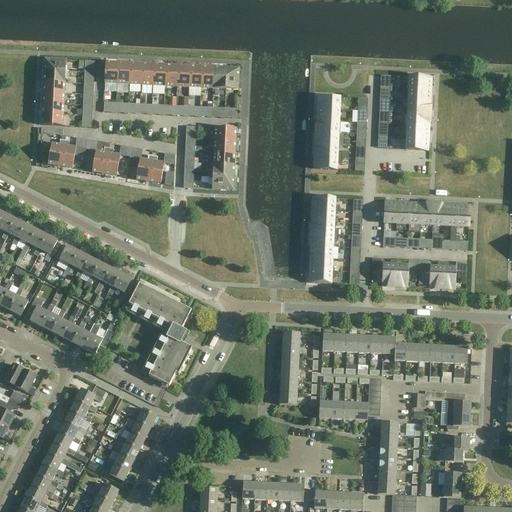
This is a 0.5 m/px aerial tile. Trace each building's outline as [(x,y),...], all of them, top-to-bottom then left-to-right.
[(44,71),(66,73),(66,61),(45,60),(44,71)] [(117,85),(118,64),(105,63),(104,84),(117,85)] [(129,86),(130,64),(118,64),(117,85),(129,86)] [(130,64),(129,86),(141,86),(142,65),(130,64)] [(142,65),(141,86),(153,87),(154,65),(142,65)] [(165,87),(166,66),(154,65),(153,87),(165,87)] [(166,66),(165,87),(177,88),(178,66),(166,66)] [(189,88),(190,67),(178,66),(177,88),(189,88)] [(201,89),(202,68),(190,67),(189,88),(201,89)] [(202,68),(201,89),(213,90),(214,68),(202,68)] [(213,90),(225,90),(226,69),(214,68),(213,90)] [(226,69),(225,90),(238,91),(239,69),(226,69)] [(66,73),(44,71),(44,82),(65,83),(66,73)] [(409,90),(430,91),(431,79),(409,77),(409,84),(404,84),(403,90),(409,90)] [(43,93),(64,94),(65,83),(44,82),(43,93)] [(408,102),(429,103),(430,91),(409,90),(408,102)] [(64,105),(64,94),(43,93),(43,104),(64,105)] [(317,110),(339,111),(339,98),(318,97),(317,110)] [(408,114),(429,115),(429,103),(408,102),(408,114)] [(63,116),(64,105),(43,104),(42,115),(63,116)] [(338,123),(339,111),(317,110),(317,121),(338,123)] [(407,126),(428,127),(429,115),(408,114),(407,126)] [(63,116),(42,115),(41,126),(63,127),(63,116)] [(337,135),(338,123),(317,121),(316,133),(337,135)] [(342,132),(357,133),(357,123),(342,123),(342,132)] [(407,126),(407,138),(428,139),(428,127),(407,126)] [(214,141),(236,142),(236,129),(215,128),(214,141)] [(316,133),(316,145),(337,146),(337,135),(316,133)] [(428,139),(407,138),(406,150),(427,151),(428,139)] [(83,140),(82,149),(90,151),(92,141),(83,140)] [(60,167),(65,142),(60,141),(59,145),(52,144),(48,165),(60,167)] [(214,153),(235,154),(236,142),(214,141),(214,153)] [(65,142),(60,167),(72,169),(76,148),(69,147),(69,142),(65,142)] [(337,153),(337,146),(316,145),(315,157),(342,159),(342,153),(337,153)] [(128,148),(126,157),(134,159),(136,149),(128,148)] [(104,175),(109,149),(104,149),(103,153),(96,152),(92,173),(104,175)] [(109,149),(104,175),(116,177),(120,156),(113,155),(114,150),(109,149)] [(213,165),(235,166),(235,154),(214,153),(213,165)] [(148,183),(153,157),(148,156),(148,161),(140,160),(136,181),(148,183)] [(153,157),(148,183),(161,185),(164,164),(157,163),(158,158),(153,157)] [(341,164),(342,159),(315,157),(314,170),(336,171),(336,164),(341,164)] [(213,177),(234,178),(235,166),(213,165),(213,177)] [(234,178),(213,177),(212,190),(233,191),(234,178)] [(334,212),(339,213),(339,207),(334,206),(334,199),(313,198),(312,211),(334,212)] [(396,224),(397,203),(385,203),(384,224),(396,224)] [(397,203),(396,224),(408,225),(409,204),(397,203)] [(409,204),(408,225),(420,226),(421,204),(409,204)] [(421,204),(420,226),(432,226),(433,205),(421,204)] [(433,205),(432,226),(444,227),(445,206),(433,205)] [(456,227),(457,206),(445,206),(444,227),(451,227),(451,233),(456,233),(456,227)] [(457,206),(456,227),(468,228),(469,207),(457,206)] [(312,223),(333,224),(334,212),(312,211),(312,223)] [(14,219),(3,214),(0,220),(0,230),(5,232),(2,239),(6,241),(9,235),(7,234),(14,219)] [(18,239),(25,225),(14,219),(7,234),(9,235),(15,238),(12,244),(17,246),(20,240),(18,239)] [(333,224),(312,223),(311,235),(338,236),(338,231),(333,231),(333,224)] [(36,230),(25,225),(18,239),(20,240),(26,243),(23,250),(27,252),(31,246),(28,245),(36,230)] [(47,236),(36,230),(28,245),(31,246),(37,249),(39,250),(47,236)] [(338,236),(311,235),(311,247),(332,248),(332,241),(338,241),(338,236)] [(58,241),(47,236),(39,250),(37,249),(34,255),(38,258),(41,251),(48,254),(44,261),(49,263),(52,256),(50,255),(58,241)] [(71,266),(78,252),(67,246),(57,267),(60,261),(68,265),(65,272),(70,274),(73,267),(71,266)] [(310,259),(331,260),(332,248),(311,247),(310,259)] [(89,257),(78,252),(71,266),(73,267),(79,271),(76,277),(80,279),(84,273),(81,272),(89,257)] [(99,263),(89,257),(81,272),(84,273),(90,276),(87,283),(91,285),(94,278),(92,277),(99,263)] [(310,271),(331,272),(331,260),(310,259),(310,271)] [(395,266),(396,266),(396,261),(390,261),(390,266),(383,266),(382,287),(394,287),(395,266)] [(110,268),(99,263),(92,277),(94,278),(100,282),(95,293),(99,296),(105,284),(103,283),(110,268)] [(429,289),(442,290),(443,263),(437,263),(437,268),(430,268),(429,289)] [(443,263),(442,290),(454,290),(455,269),(448,269),(449,263),(443,263)] [(395,266),(394,287),(407,288),(408,267),(396,266),(395,266)] [(121,274),(110,268),(103,283),(105,284),(111,287),(106,298),(109,300),(111,295),(112,296),(116,289),(113,288),(121,274)] [(16,269),(12,276),(21,280),(24,273),(16,269)] [(336,272),(331,272),(310,271),(309,283),(330,284),(331,278),(336,278),(336,272)] [(113,288),(116,289),(122,293),(119,299),(123,301),(126,294),(125,293),(132,279),(121,274),(113,288)] [(180,302),(140,282),(129,305),(173,328),(149,377),(169,387),(175,375),(178,376),(192,349),(179,343),(184,333),(181,332),(191,312),(179,305),(180,302)] [(7,292),(0,304),(0,306),(10,311),(18,297),(15,296),(18,290),(12,286),(8,284),(4,290),(7,292)] [(18,297),(10,311),(21,317),(32,297),(31,296),(28,302),(20,298),(23,292),(26,286),(21,284),(18,290),(15,296),(18,297)] [(43,303),(39,300),(36,299),(28,314),(33,317),(30,322),(41,328),(49,313),(47,312),(40,309),(43,303)] [(41,328),(52,333),(59,319),(57,318),(60,311),(50,306),(47,312),(49,313),(41,328)] [(59,319),(52,333),(63,339),(70,324),(68,323),(61,320),(65,314),(60,311),(57,318),(59,319)] [(63,339),(73,344),(81,330),(79,329),(72,325),(75,319),(71,317),(68,323),(70,324),(63,339)] [(91,335),(89,334),(83,331),(86,324),(82,322),(79,329),(81,330),(73,344),(84,350),(91,335)] [(91,335),(84,350),(95,355),(100,346),(105,349),(113,333),(108,330),(107,332),(94,325),(89,334),(91,335)] [(157,327),(154,332),(162,336),(165,331),(157,327)] [(282,346),(300,346),(300,334),(283,333),(282,346)] [(322,353),(334,354),(335,336),(323,335),(322,353)] [(334,354),(346,354),(347,336),(335,336),(334,354)] [(346,354),(358,355),(359,337),(347,336),(346,354)] [(359,337),(358,355),(370,355),(371,338),(359,337)] [(370,355),(382,356),(383,338),(371,338),(370,355)] [(382,356),(394,357),(395,345),(396,339),(383,338),(382,356)] [(150,340),(147,345),(156,349),(158,344),(150,340)] [(407,345),(395,345),(394,357),(393,363),(406,363),(407,345)] [(406,363),(418,364),(419,346),(407,345),(406,363)] [(299,358),(300,346),(282,346),(282,358),(299,358)] [(418,364),(430,365),(431,347),(419,346),(418,364)] [(430,365),(442,365),(443,347),(431,347),(430,365)] [(442,365),(454,366),(455,348),(443,347),(442,365)] [(467,348),(455,348),(454,366),(467,366),(467,348)] [(140,359),(149,363),(151,357),(143,354),(140,359)] [(299,358),(282,358),(281,370),(299,370),(302,370),(302,359),(299,359),(299,358)] [(0,384),(14,392),(16,388),(24,371),(13,365),(8,375),(3,372),(0,378),(0,384)] [(299,370),(281,370),(280,382),(298,382),(299,370)] [(35,377),(24,371),(16,388),(27,393),(35,377)] [(297,394),(298,382),(280,382),(280,394),(297,394)] [(90,409),(91,407),(94,400),(100,404),(105,394),(95,388),(91,396),(81,390),(75,401),(90,409)] [(297,407),(297,394),(280,394),(279,406),(297,407)] [(465,395),(450,394),(450,403),(448,403),(448,414),(471,416),(471,403),(465,403),(465,395)] [(425,410),(426,401),(425,401),(425,396),(414,395),(413,409),(425,410)] [(12,407),(18,411),(21,405),(10,399),(7,405),(0,401),(0,423),(9,428),(15,417),(9,414),(12,407)] [(75,401),(70,412),(84,419),(85,417),(88,411),(95,414),(97,410),(91,407),(90,409),(75,401)] [(320,403),(319,420),(331,421),(332,403),(320,403)] [(332,403),(331,421),(343,421),(344,404),(332,403)] [(356,422),(356,404),(344,404),(343,421),(356,422)] [(369,405),(368,405),(356,404),(356,422),(368,422),(368,417),(368,410),(369,405)] [(137,421),(151,428),(157,417),(143,410),(138,419),(132,416),(130,420),(136,424),(137,421)] [(79,430),(80,428),(83,422),(89,425),(92,421),(85,417),(84,419),(70,412),(64,423),(79,430)] [(458,428),(470,428),(471,416),(448,414),(447,431),(458,431),(458,428)] [(132,432),(146,439),(151,428),(137,421),(136,424),(132,430),(126,427),(124,431),(130,434),(132,432)] [(0,437),(3,439),(9,428),(0,423),(0,437)] [(64,423),(59,433),(73,441),(74,439),(78,432),(84,436),(86,431),(80,428),(79,430),(64,423)] [(398,436),(399,424),(381,423),(381,435),(398,436)] [(126,443),(140,450),(146,439),(132,432),(130,434),(127,441),(121,437),(119,442),(125,445),(126,443)] [(68,451),(69,449),(72,443),(78,446),(81,442),(74,439),(73,441),(59,433),(53,444),(68,451)] [(398,448),(398,436),(381,435),(380,447),(398,448)] [(463,451),(463,452),(469,452),(470,439),(452,438),(451,451),(463,451)] [(121,453),(135,461),(140,450),(126,443),(125,445),(122,451),(115,448),(113,452),(119,456),(121,453)] [(53,444),(48,455),(62,462),(63,460),(67,454),(73,457),(75,453),(69,449),(68,451),(53,444)] [(397,460),(398,448),(380,447),(379,459),(397,460)] [(451,451),(445,450),(445,463),(462,464),(463,452),(463,451),(451,451)] [(121,453),(119,456),(116,462),(110,459),(108,463),(114,466),(115,464),(129,472),(135,461),(121,453)] [(62,462),(48,455),(42,465),(57,473),(58,471),(61,464),(67,468),(70,463),(63,460),(62,462)] [(397,460),(379,459),(379,471),(397,472),(397,460)] [(115,464),(114,466),(111,473),(104,470),(102,474),(109,477),(110,476),(124,483),(129,472),(115,464)] [(42,465),(37,476),(51,483),(52,481),(56,475),(62,478),(64,474),(58,471),(57,473),(42,465)] [(397,472),(379,471),(378,483),(396,484),(397,472)] [(444,487),(461,487),(462,475),(444,474),(444,487)] [(46,494),(47,492),(50,486),(57,489),(59,485),(52,481),(51,483),(37,476),(31,487),(46,494)] [(99,496),(113,503),(119,492),(98,481),(98,482),(104,485),(100,493),(93,490),(91,494),(98,498),(99,496)] [(243,483),(243,491),(242,501),(255,501),(256,484),(243,483)] [(396,484),(378,483),(378,496),(392,496),(396,496),(396,484)] [(255,501),(267,502),(268,484),(256,484),(255,501)] [(268,484),(267,502),(279,503),(280,485),(268,484)] [(279,503),(292,503),(292,486),(280,485),(279,503)] [(420,485),(419,498),(430,498),(430,486),(420,485)] [(292,503),(304,504),(305,486),(292,486),(292,503)] [(31,487),(26,498),(40,505),(41,503),(45,496),(56,502),(59,498),(47,492),(46,494),(31,487)] [(443,499),(447,499),(459,500),(461,500),(461,487),(444,487),(443,499)] [(66,488),(61,498),(66,500),(71,491),(66,488)] [(218,502),(218,490),(201,489),(200,501),(218,502)] [(328,493),(316,493),(315,504),(314,510),(327,511),(328,493)] [(327,511),(339,511),(340,494),(328,493),(327,511)] [(339,511),(351,511),(352,495),(340,494),(339,511)] [(352,511),(362,511),(364,499),(364,495),(352,495),(351,511),(352,511)] [(104,511),(108,511),(113,503),(99,496),(98,498),(95,504),(88,501),(86,505),(92,509),(93,506),(104,511)] [(26,498),(20,508),(27,511),(36,511),(39,507),(46,510),(48,506),(41,503),(40,505),(26,498)] [(217,511),(218,502),(200,501),(199,511),(217,511)]
